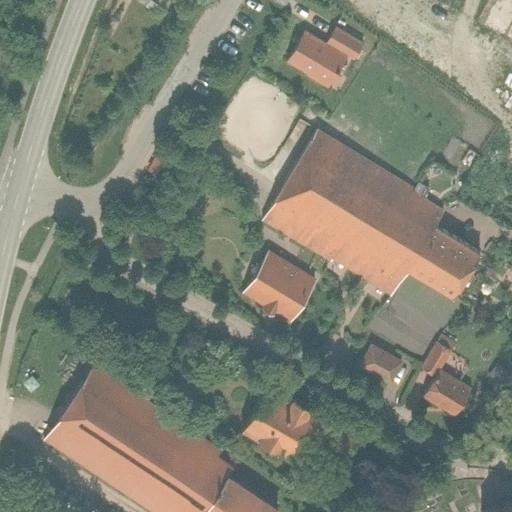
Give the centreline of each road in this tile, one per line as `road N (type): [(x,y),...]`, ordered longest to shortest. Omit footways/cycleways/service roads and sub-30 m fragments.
road 1 (residential): [(69,186),(83,231),(97,243),(387,413),(478,441)]
road 2 (residential): [(206,0),(113,151),(93,178),(69,186)]
road 3 (tertiary): [(64,0),(7,170)]
